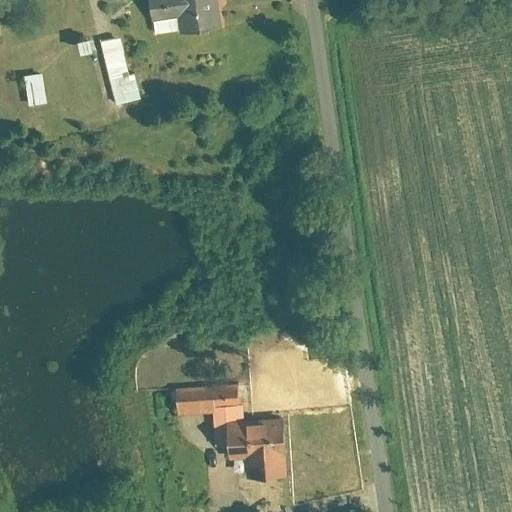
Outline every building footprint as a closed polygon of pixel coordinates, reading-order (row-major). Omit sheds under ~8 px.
[(141,0),(144,23),(179,20),(181,36),(214,33),(211,0),(141,0)] [(123,37),(95,42),(107,106),(134,102),(123,37)] [(21,80),(25,112),(48,109),(44,77),(21,80)] [(176,391),(177,416),(236,414),(235,388),(176,391)] [(227,462),(243,462),(243,478),(279,477),(278,460),(285,460),(284,424),(226,425),(227,462)]
